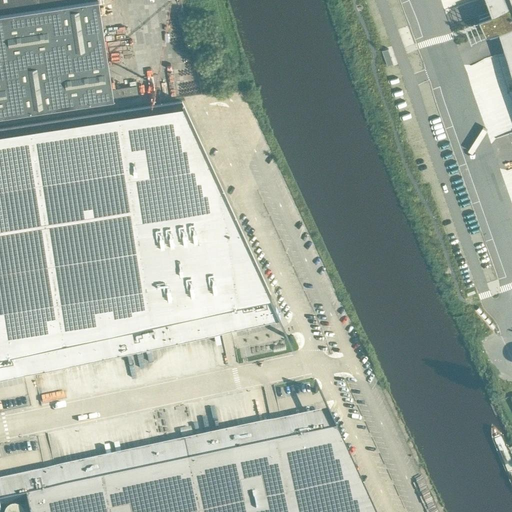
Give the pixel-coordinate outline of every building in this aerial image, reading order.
[(112,88),(98,0),(0,0),(0,113),(138,93),(136,84),(112,88)] [(511,0),(489,0),(493,10),(481,15),(484,24),(487,34),(500,29),(510,57),(511,63),(511,0)] [(394,64),(388,49),(382,51),(387,66),(394,64)] [(0,373),(280,314),(182,101),(0,128),(0,373)] [(27,511),(370,511),(326,416),(0,485),(0,508),(25,504),(27,511)]
